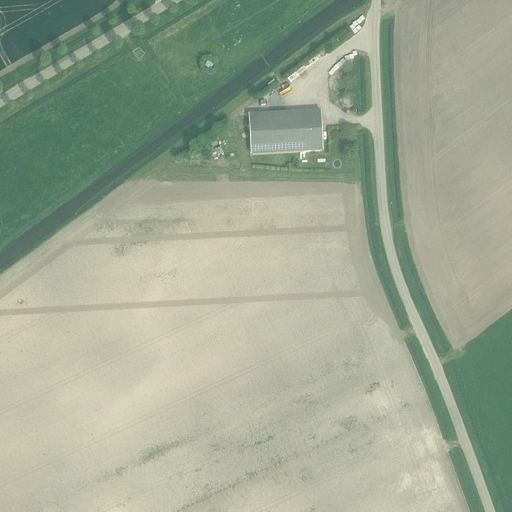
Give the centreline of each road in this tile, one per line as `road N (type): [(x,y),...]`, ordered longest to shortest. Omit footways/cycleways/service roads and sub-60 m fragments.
road 1 (tertiary): [(490,511),(381,228),(374,0)]
road 2 (tertiary): [(0,102),(174,0)]
